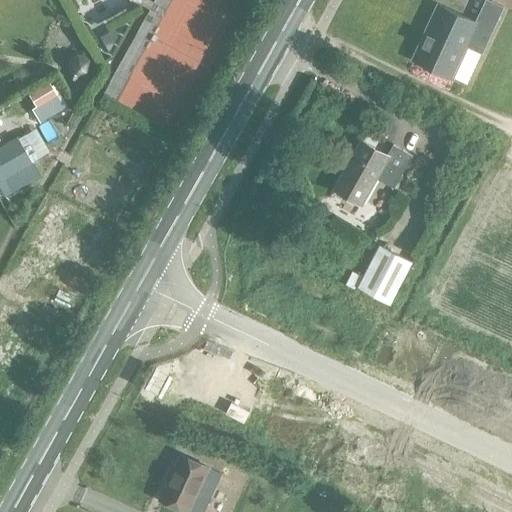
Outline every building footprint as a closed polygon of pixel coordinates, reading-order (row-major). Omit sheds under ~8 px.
[(439,4),(413,59),(451,77),(467,42),(482,49),(480,52),(481,53),(503,6),(488,0),(485,0),(476,21),(439,4)] [(72,53),(65,64),(71,74),(83,75),(90,65),(84,54),(72,53)] [(63,107),(55,94),(35,105),(30,108),(39,122),(63,107)] [(0,178),(37,157),(29,143),(22,147),(16,137),(0,146),(0,178)] [(399,180),(413,154),(393,144),(387,154),(362,140),(335,188),(361,203),(380,169),(399,180)] [(319,204),(307,211),(316,227),(329,219),(319,204)] [(390,303),(412,261),(380,244),(358,287),(390,303)] [(161,498),(188,511),(209,467),(181,454),(180,456),(182,457),(177,466),(176,465),(161,498)]
